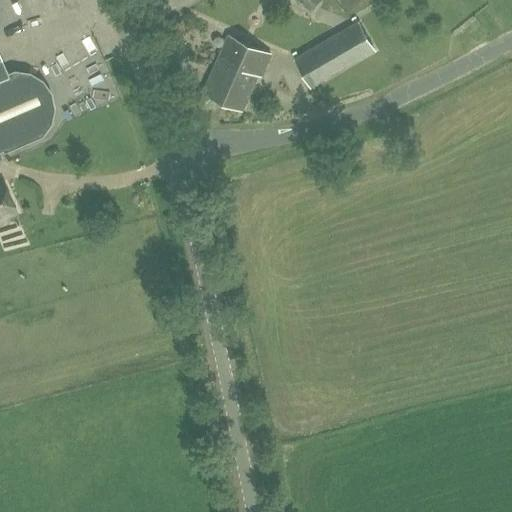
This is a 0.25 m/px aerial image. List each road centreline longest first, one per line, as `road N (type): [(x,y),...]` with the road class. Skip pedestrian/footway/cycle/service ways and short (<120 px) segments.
road 1 (secondary): [(251,511),(174,155)]
road 2 (unclassified): [(174,155),(265,142),(380,110),(511,42)]
road 3 (secondary): [(174,155),(114,0)]
